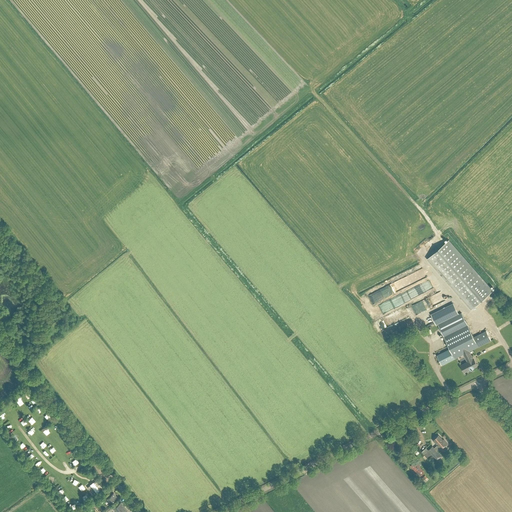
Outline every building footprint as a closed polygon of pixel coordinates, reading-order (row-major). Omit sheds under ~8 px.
[(471,309),(492,290),(449,240),(427,258),(471,309)] [(436,324),(437,323),(459,313),(454,303),(431,313),(436,324)] [(438,324),(450,348),(455,358),(463,354),(466,361),(467,361),(460,364),(464,372),(477,365),(474,358),(473,359),(469,351),(474,348),(491,340),(486,330),(473,337),(461,312),(459,313),(438,324)] [(442,365),(455,358),(450,348),(437,355),(442,365)] [(441,456),(437,450),(439,448),(441,450),(448,444),(443,439),(443,440),(438,435),(433,440),(437,445),(434,448),(432,446),(428,450),(437,460),(441,456)] [(420,475),(424,472),(419,466),(421,465),(421,464),(418,461),(417,461),(415,462),(414,461),(411,465),(420,475)] [(87,487),(93,495),(102,488),(96,480),(87,487)] [(101,502),(103,500),(105,499),(109,503),(117,497),(114,493),(107,497),(105,494),(99,499),(101,502)] [(113,508),(115,511),(116,511),(124,506),(121,502),(113,508)]
